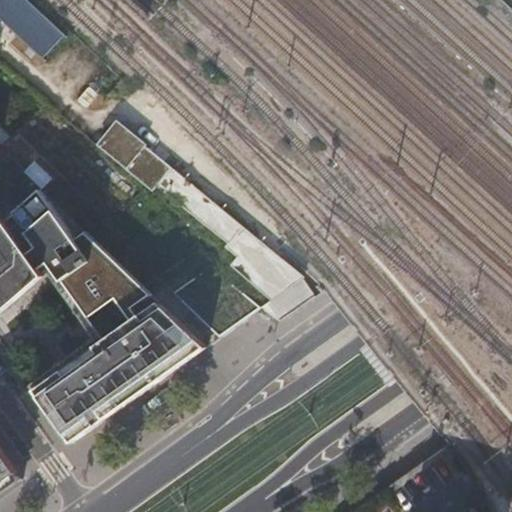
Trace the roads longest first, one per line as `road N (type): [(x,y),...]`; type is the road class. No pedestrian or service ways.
road 1 (track): [(0,45),(76,120),(130,126),(149,137),(208,175),(284,244),(401,372),(490,495)]
road 2 (primary): [(511,194),(284,357),(229,429)]
road 3 (primary): [(511,233),(229,429)]
road 4 (primary): [(281,488),(337,432),(511,307)]
road 5 (primary): [(281,488),(358,454),(511,345)]
road 6 (primary): [(229,429),(107,511)]
road 7 (residential): [(0,392),(84,511)]
